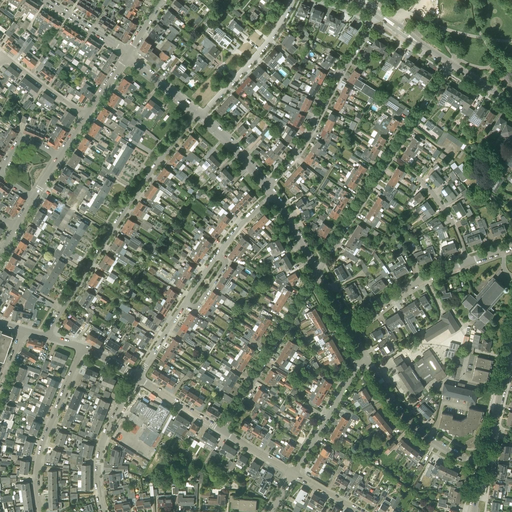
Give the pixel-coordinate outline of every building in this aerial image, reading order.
[(24,13),(31,1),(29,0),(26,0),(23,4),(21,7),(23,8),(20,12),(17,11),(14,16),(16,18),(17,17),(18,16),(20,18),(24,13)] [(82,11),(88,0),(88,1),(85,0),(82,0),(82,2),(80,0),(78,2),(79,2),(76,7),(78,8),(82,11)] [(91,0),(88,0),(82,11),(86,14),(94,1),(94,2),(91,0)] [(128,5),(137,11),(140,6),(129,0),(125,0),(124,0),(122,0),(122,1),(128,5)] [(36,4),(31,1),(24,13),(26,15),(28,12),(30,13),(36,4)] [(86,14),(90,16),(95,10),(96,7),(94,5),(94,4),(95,5),(97,2),(94,1),(86,14)] [(183,7),(182,6),(176,1),(172,6),(178,11),(177,11),(180,14),(183,10),(186,13),(190,8),(185,5),(183,7)] [(40,6),(36,4),(30,13),(34,15),(36,13),(40,6)] [(192,4),(189,7),(195,12),(198,8),(192,4)] [(297,11),(296,15),(305,18),(309,7),(301,4),(300,9),(298,8),(297,11)] [(125,9),(135,15),(137,11),(128,5),(125,9)] [(252,6),(249,11),(252,13),(248,18),(253,23),(258,17),(257,16),(260,13),(261,13),(252,6)] [(132,19),(135,15),(125,9),(122,7),(119,11),(125,15),(132,19)] [(310,20),(320,24),(324,13),(322,12),(317,10),(317,9),(313,7),(309,18),(310,19),(310,20)] [(6,9),(3,12),(6,14),(11,18),(13,15),(6,9)] [(101,14),(99,12),(95,10),(90,16),(95,19),(97,20),(99,16),(101,14)] [(185,26),(184,25),(184,24),(176,17),(176,16),(169,10),(165,14),(176,23),(181,27),(183,29),(185,26)] [(38,18),(43,20),(47,14),(43,11),(42,12),(41,11),(37,17),(38,18)] [(106,11),(97,24),(102,27),(108,17),(105,16),(107,12),(106,11)] [(43,29),(51,17),(47,14),(43,20),(39,26),(39,27),(38,28),(42,30),(43,29)] [(102,27),(106,30),(113,18),(115,15),(113,14),(110,19),(108,17),(102,27)] [(168,26),(170,23),(170,24),(171,23),(174,25),(175,23),(181,28),(181,27),(176,23),(165,14),(160,20),(168,26)] [(324,33),(328,25),(331,26),(331,25),(335,17),(329,14),(324,24),(322,23),(318,30),(324,33)] [(198,25),(203,19),(200,16),(195,22),(198,25)] [(51,26),(55,19),(51,17),(43,29),(45,30),(46,28),(48,30),(51,26)] [(242,17),(240,19),(247,25),(249,22),(242,17)] [(344,26),(339,23),(341,20),(335,17),(331,25),(331,26),(329,29),(334,32),(333,35),(336,36),(345,24),(344,26)] [(110,32),(116,23),(114,21),(115,19),(113,18),(106,30),(110,32)] [(55,19),(51,26),(55,28),(58,30),(61,24),(59,23),(60,22),(55,19)] [(131,21),(127,19),(124,23),(125,24),(135,29),(137,25),(131,21)] [(25,31),(27,28),(22,25),(23,23),(19,21),(16,24),(19,26),(25,31)] [(5,34),(7,36),(16,24),(14,22),(5,34)] [(132,34),(135,29),(125,24),(124,26),(118,23),(117,25),(132,34)] [(237,23),(231,30),(238,35),(244,29),(237,23)] [(19,26),(16,24),(7,36),(9,38),(10,36),(12,34),(12,35),(16,29),(19,26)] [(154,29),(160,34),(164,29),(158,24),(154,29)] [(60,36),(64,38),(70,29),(66,26),(64,25),(61,30),(59,33),(61,34),(60,36)] [(130,38),(132,34),(117,25),(115,29),(117,31),(118,29),(124,33),(123,34),(130,38)] [(350,25),(347,29),(346,28),(342,36),(346,38),(343,43),(347,45),(354,34),(355,34),(358,29),(355,27),(354,28),(350,25)] [(178,32),(171,26),(169,29),(172,31),(176,35),(178,32)] [(74,32),(70,29),(64,38),(63,39),(67,42),(74,32)] [(160,34),(154,29),(153,29),(149,35),(159,43),(161,40),(159,38),(161,35),(160,35),(160,34)] [(74,32),(67,42),(66,44),(68,45),(70,42),(73,44),(78,34),(74,32)] [(114,35),(127,43),(130,38),(123,34),(120,32),(119,34),(116,32),(114,35)] [(227,36),(225,35),(222,33),(216,41),(219,43),(222,46),(222,45),(226,48),(232,40),(230,39),(231,38),(228,35),(227,36)] [(78,34),(73,44),(72,44),(76,47),(77,46),(79,47),(84,39),(82,37),(83,37),(78,34)] [(165,39),(169,42),(158,56),(165,61),(177,47),(170,42),(174,37),(170,34),(165,39)] [(287,48),(293,54),(297,49),(291,44),(295,38),(289,34),(288,37),(286,36),(281,44),(287,48)] [(17,41),(10,36),(9,38),(5,43),(7,44),(5,46),(10,51),(16,43),(17,41)] [(30,43),(31,41),(32,40),(29,37),(26,40),(24,43),(23,44),(23,45),(21,47),(25,49),(30,43)] [(88,37),(80,50),(85,53),(93,40),(88,37)] [(203,46),(209,51),(206,55),(213,61),(219,52),(214,48),(216,46),(206,37),(204,40),(204,41),(204,42),(204,43),(204,44),(204,45),(203,46)] [(19,49),(21,47),(23,45),(23,44),(18,40),(17,41),(16,43),(10,51),(15,55),(19,49)] [(93,40),(85,53),(86,51),(89,52),(86,56),(88,57),(97,43),(93,40)] [(153,49),(154,47),(151,45),(152,44),(145,40),(144,42),(138,53),(144,57),(148,61),(154,53),(152,51),(153,49)] [(372,56),(371,55),(374,49),(382,54),(381,55),(386,57),(388,53),(384,51),(387,47),(376,40),(375,41),(372,46),(370,45),(362,56),(363,57),(362,58),(368,62),(372,56)] [(30,43),(25,49),(23,52),(26,54),(28,52),(34,44),(31,41),(30,43)] [(101,46),(97,43),(88,57),(90,58),(93,53),(95,55),(97,52),(101,46)] [(106,51),(108,53),(111,54),(109,57),(115,61),(118,57),(107,49),(106,51)] [(274,49),(269,55),(277,62),(282,56),(274,49)] [(22,60),(27,64),(31,59),(33,56),(28,52),(26,54),(22,60)] [(395,68),(400,60),(400,59),(402,56),(395,52),(392,57),(389,55),(380,69),(386,72),(389,68),(388,68),(390,65),(392,67),(393,66),(395,68)] [(148,61),(158,69),(165,61),(158,56),(154,53),(148,61)] [(109,57),(108,59),(101,54),(100,56),(100,57),(113,65),(115,61),(109,57)] [(329,54),(326,59),(332,63),(336,58),(329,54)] [(277,62),(269,55),(264,61),(266,63),(273,70),(279,63),(277,62)] [(289,55),(285,59),(292,66),(296,61),(289,55)] [(44,77),(50,69),(52,66),(46,62),(49,58),(47,56),(45,58),(41,63),(44,65),(45,65),(43,68),(39,73),(44,77)] [(199,71),(202,68),(203,70),(208,64),(198,56),(197,58),(198,59),(195,63),(198,65),(196,68),(199,71)] [(101,63),(110,70),(113,65),(100,57),(99,59),(101,60),(102,61),(101,63)] [(332,63),(326,59),(324,58),(320,65),(327,69),(329,66),(330,66),(332,63)] [(32,68),(36,63),(31,59),(27,64),(32,68)] [(407,70),(414,64),(407,60),(402,68),(407,70)] [(110,70),(101,63),(98,67),(102,70),(107,74),(110,70)] [(181,64),(179,67),(177,65),(172,72),(179,78),(180,77),(184,80),(188,75),(184,72),(187,68),(187,69),(187,68),(181,63),(181,64)] [(400,80),(403,84),(408,80),(410,77),(420,68),(414,64),(407,70),(405,72),(407,73),(400,80)] [(61,65),(55,73),(50,69),(44,77),(49,81),(54,76),(57,78),(64,67),(61,65)] [(2,75),(6,78),(4,80),(6,82),(8,79),(7,79),(14,70),(9,66),(4,72),(2,75)] [(270,77),(265,71),(259,66),(256,69),(263,76),(268,80),(270,78),(274,82),(277,79),(273,74),(270,77)] [(420,68),(410,77),(408,80),(410,82),(414,78),(419,81),(423,75),(424,76),(426,72),(420,68)] [(92,69),(91,71),(90,72),(103,80),(106,76),(100,71),(97,69),(95,72),(92,69)] [(252,73),(264,84),(265,83),(268,80),(263,76),(256,69),(252,73)] [(315,74),(323,79),(326,74),(320,70),(317,69),(315,72),(316,72),(315,74)] [(14,80),(19,74),(14,70),(7,79),(8,79),(12,83),(14,80)] [(91,71),(90,70),(88,72),(93,75),(91,78),(94,79),(94,80),(100,84),(103,80),(90,72),(91,71)] [(354,70),(351,75),(357,79),(358,79),(361,74),(354,70)] [(273,74),(277,79),(280,82),(283,79),(275,72),(273,74)] [(432,75),(426,72),(424,76),(423,75),(419,81),(425,85),(432,75)] [(310,79),(321,84),(323,79),(315,74),(315,75),(312,74),(310,79)] [(348,80),(354,84),(355,85),(354,87),(360,91),(374,100),(379,93),(365,84),(361,81),(357,79),(351,75),(348,80)] [(256,84),(254,82),(249,77),(245,81),(250,86),(253,89),(256,85),(259,88),(258,90),(268,100),(272,95),(267,90),(267,89),(263,85),(258,81),(256,84)] [(283,83),(286,86),(291,80),(288,77),(283,83)] [(20,93),(24,88),(29,82),(24,78),(19,85),(19,84),(17,86),(20,89),(18,92),(20,93)] [(62,86),(68,89),(67,92),(69,94),(72,88),(64,83),(59,79),(55,85),(60,89),(62,86)] [(124,79),(120,84),(133,92),(136,88),(139,90),(141,87),(134,82),(133,85),(130,83),(124,79)] [(311,86),(318,90),(321,84),(310,79),(314,82),(311,86)] [(241,85),(246,90),(249,93),(253,89),(250,86),(245,81),(241,85)] [(292,81),(290,85),(297,90),(300,85),(292,81)] [(34,86),(29,82),(24,88),(29,92),(34,86)] [(123,93),(125,95),(129,90),(133,92),(120,84),(117,89),(123,93)] [(241,96),(245,91),(248,94),(249,93),(246,90),(241,85),(236,91),(241,96)] [(438,103),(442,106),(444,104),(446,101),(454,89),(448,85),(444,92),(441,97),(442,97),(441,98),(438,103)] [(32,98),(34,95),(34,96),(39,89),(34,86),(29,92),(27,94),(26,93),(24,95),(26,97),(28,95),(32,98)] [(314,96),(318,90),(311,86),(308,93),(314,96)] [(344,86),(342,91),(349,94),(351,89),(344,86)] [(73,93),(80,97),(78,100),(83,104),(87,97),(82,94),(79,92),(78,92),(75,90),(72,88),(69,94),(71,95),(73,93)] [(87,97),(90,99),(93,94),(86,89),(85,91),(81,89),(79,92),(82,94),(87,97)] [(453,103),(459,92),(454,89),(446,101),(449,103),(451,101),(453,103)] [(342,91),(339,96),(345,100),(346,100),(349,94),(342,91)] [(465,96),(459,92),(453,103),(455,104),(454,107),(457,109),(465,96)] [(42,105),(44,103),(48,97),(43,93),(39,99),(37,102),(41,104),(42,105)] [(110,98),(118,104),(122,99),(119,97),(113,93),(110,98)] [(229,98),(234,103),(236,104),(239,101),(241,103),(241,104),(248,110),(251,107),(248,104),(244,101),(239,96),(237,99),(232,94),(229,98)] [(339,96),(336,101),(343,105),(353,110),(354,108),(344,103),(346,100),(345,100),(339,96)] [(399,102),(391,96),(387,99),(398,107),(400,104),(398,103),(399,102)] [(465,96),(457,109),(461,103),(464,105),(463,106),(464,107),(461,112),(469,118),(473,111),(468,108),(473,100),(471,98),(470,99),(465,96)] [(54,104),(52,103),(54,100),(48,97),(44,103),(51,108),(54,104)] [(306,97),(303,102),(310,106),(312,100),(306,97)] [(112,108),(113,107),(115,109),(118,104),(110,98),(106,103),(112,108)] [(236,104),(234,103),(229,98),(225,102),(230,107),(231,108),(235,105),(236,104)] [(32,102),(29,99),(22,107),(26,110),(32,102)] [(403,110),(398,107),(387,99),(384,102),(395,110),(394,112),(400,116),(403,110)] [(144,106),(147,108),(141,114),(144,117),(147,113),(154,104),(150,100),(144,106)] [(310,106),(303,102),(303,103),(299,101),(297,107),(301,108),(300,109),(307,112),(310,106)] [(353,110),(343,105),(336,101),(333,107),(340,111),(342,108),(345,110),(346,107),(353,110)] [(231,108),(230,107),(225,102),(221,106),(226,111),(230,107),(231,109),(231,108)] [(264,106),(269,111),(273,107),(267,103),(264,106)] [(136,115),(138,113),(139,114),(141,112),(140,111),(144,106),(141,104),(139,108),(137,111),(136,111),(134,114),(136,115)] [(155,114),(158,116),(162,111),(159,109),(160,108),(154,104),(147,113),(144,117),(147,119),(152,112),(155,114)] [(226,111),(221,106),(217,111),(222,116),(226,111)] [(305,116),(298,113),(299,111),(295,109),(295,108),(292,106),(289,111),(290,111),(288,115),(290,116),(290,115),(302,121),(305,116)] [(478,127),(484,117),(483,116),(487,110),(481,106),(476,113),(473,111),(474,111),(473,111),(469,118),(468,120),(470,118),(476,122),(474,124),(478,127)] [(114,114),(110,112),(103,108),(100,113),(106,117),(110,120),(114,114)] [(485,119),(481,124),(484,126),(487,121),(491,123),(496,115),(490,111),(485,119)] [(358,112),(354,120),(358,122),(362,115),(362,114),(360,113),(358,112)] [(400,121),(397,120),(400,116),(394,112),(390,118),(383,113),(381,116),(397,126),(400,121)] [(68,113),(65,118),(71,122),(74,117),(68,113)] [(103,122),(106,117),(100,113),(97,118),(103,122)] [(340,117),(339,117),(338,116),(331,113),(328,118),(343,125),(344,123),(342,121),(339,120),(340,117)] [(292,117),(289,122),(293,124),(299,127),(302,121),(290,115),(290,116),(292,117)] [(59,121),(62,123),(61,123),(68,127),(71,122),(65,118),(62,116),(61,117),(59,121)] [(375,125),(380,129),(387,133),(390,130),(393,132),(397,126),(381,116),(381,117),(383,118),(379,124),(376,123),(375,125)] [(250,127),(252,129),(255,126),(261,119),(258,117),(249,126),(246,122),(237,130),(242,135),(248,130),(247,130),(250,127)] [(32,118),(29,124),(26,123),(22,133),(27,135),(33,121),(34,119),(32,118)] [(343,125),(328,118),(326,124),(332,127),(333,127),(334,128),(336,125),(339,126),(340,124),(343,126),(343,125)] [(499,118),(494,125),(492,130),(494,131),(496,129),(498,131),(505,121),(499,118)] [(33,121),(27,135),(32,137),(36,127),(37,126),(34,125),(36,120),(34,119),(33,121)] [(32,137),(36,139),(43,124),(43,123),(41,122),(38,128),(36,127),(32,137)] [(90,128),(99,133),(102,128),(94,123),(90,128)] [(45,131),(43,130),(45,125),(43,124),(36,139),(41,141),(45,131)] [(118,125),(118,124),(113,132),(121,136),(125,129),(118,125)] [(326,124),(323,129),(330,132),(333,127),(332,127),(326,124)] [(375,125),(372,129),(377,133),(374,137),(370,135),(369,136),(372,138),(372,137),(374,139),(383,144),(386,140),(384,138),(387,133),(380,129),(375,125)] [(511,128),(506,125),(501,133),(500,135),(499,135),(495,142),(494,141),(492,144),(497,147),(501,139),(505,142),(507,140),(508,140),(509,138),(511,132),(511,128)] [(8,128),(6,132),(5,132),(14,138),(17,133),(18,131),(10,126),(8,128)] [(65,137),(67,133),(58,126),(58,127),(55,131),(65,137)] [(144,131),(135,126),(132,131),(141,137),(144,131)] [(262,137),(264,135),(264,134),(268,130),(269,129),(267,127),(260,135),(262,137)] [(289,127),(286,132),(287,133),(293,137),(296,132),(289,127)] [(99,133),(90,128),(87,133),(93,137),(95,139),(99,133)] [(329,143),(332,138),(336,139),(337,136),(335,135),(333,134),(330,132),(323,129),(320,135),(323,137),(322,139),(329,143)] [(65,137),(55,131),(53,135),(62,141),(65,137)] [(131,131),(130,134),(128,136),(138,143),(139,140),(141,137),(132,131),(131,131)] [(256,139),(258,137),(260,136),(257,133),(255,131),(252,134),(246,139),(250,144),(253,141),(254,142),(257,139),(256,139)] [(446,138),(449,133),(444,131),(440,137),(445,140),(446,138)] [(0,134),(12,142),(14,138),(5,132),(4,134),(1,132),(0,133),(0,134)] [(113,132),(110,137),(110,138),(111,139),(111,138),(113,140),(112,141),(116,144),(121,136),(113,132)] [(293,137),(287,133),(286,132),(285,132),(282,137),(290,142),(293,137)] [(49,139),(59,146),(62,141),(53,135),(50,134),(49,133),(48,135),(51,137),(49,139)] [(0,140),(9,146),(12,142),(0,134),(0,136),(1,138),(0,139),(0,140)] [(191,135),(187,140),(193,145),(197,140),(191,135)] [(411,142),(422,149),(422,150),(423,149),(423,148),(419,145),(420,142),(422,143),(424,140),(418,136),(416,139),(414,138),(411,142)] [(81,143),(87,147),(90,149),(92,145),(89,143),(90,142),(84,138),(81,143)] [(126,145),(127,142),(121,138),(119,141),(124,144),(122,147),(125,148),(123,151),(130,155),(133,150),(126,145)] [(57,150),(59,146),(49,139),(46,143),(57,150)] [(318,140),(314,145),(320,150),(323,151),(325,153),(326,151),(322,148),(324,145),(325,146),(327,145),(329,143),(322,139),(321,139),(319,142),(318,140)] [(371,144),(380,150),(383,144),(374,139),(371,144)] [(6,150),(9,146),(0,140),(0,146),(2,147),(0,150),(5,152),(6,150)] [(100,140),(98,143),(106,148),(108,145),(100,140)] [(193,145),(187,140),(183,145),(189,150),(193,145)] [(204,149),(208,144),(209,144),(204,140),(200,145),(204,149)] [(276,144),(283,151),(287,146),(279,140),(276,144)] [(421,151),(421,150),(422,149),(411,142),(408,148),(417,153),(419,150),(421,152),(421,151)] [(83,152),(87,147),(81,143),(77,148),(83,152)] [(104,151),(107,152),(109,150),(106,148),(98,143),(96,147),(104,152),(104,151)] [(274,151),(279,155),(283,151),(276,144),(275,145),(277,147),(274,151)] [(377,155),(380,150),(371,144),(373,146),(371,149),(369,147),(368,149),(370,150),(377,155)] [(320,150),(314,145),(311,150),(317,155),(320,150)] [(367,149),(365,148),(365,149),(362,154),(356,150),(354,153),(369,163),(371,159),(373,161),(377,155),(370,150),(368,149),(367,149)] [(404,153),(413,159),(417,153),(408,148),(404,153)] [(270,165),(275,160),(267,153),(267,154),(261,149),(259,152),(260,153),(267,159),(265,161),(270,165)] [(271,149),(267,153),(275,160),(279,155),(274,151),(273,151),(271,149)] [(441,152),(436,149),(432,156),(436,158),(441,152)] [(317,155),(311,150),(307,155),(313,159),(318,163),(319,161),(317,160),(318,159),(315,157),(317,155)] [(505,177),(511,167),(511,150),(505,163),(498,173),(497,172),(487,188),(495,193),(506,177),(505,177)] [(120,156),(127,160),(130,155),(123,151),(120,156)] [(174,156),(180,161),(184,156),(178,151),(174,156)] [(197,161),(199,162),(201,159),(191,151),(189,154),(195,159),(197,161)] [(74,153),(70,159),(77,163),(81,158),(74,153)] [(408,162),(411,165),(414,159),(413,159),(404,153),(401,158),(407,163),(408,162)] [(188,160),(192,162),(195,159),(189,154),(186,157),(186,158),(185,159),(187,161),(188,160)] [(212,155),(207,160),(211,164),(216,159),(212,155)] [(310,165),(312,163),(314,164),(315,163),(317,165),(318,163),(313,159),(307,155),(304,161),(310,165)] [(117,161),(124,165),(127,160),(120,156),(117,161)] [(182,163),(180,161),(174,156),(169,162),(179,169),(183,164),(182,163)] [(74,168),(77,163),(70,159),(67,164),(74,168)] [(211,164),(210,165),(208,167),(209,167),(206,169),(208,171),(211,169),(213,171),(220,164),(216,159),(211,164)] [(114,166),(121,170),(124,165),(117,161),(114,166)] [(458,167),(453,170),(454,173),(455,172),(462,182),(466,179),(471,175),(462,163),(458,167)] [(121,170),(114,166),(111,164),(108,170),(102,166),(101,168),(102,168),(101,170),(106,174),(113,178),(115,174),(117,175),(121,170)] [(357,169),(364,173),(367,168),(360,164),(357,169)] [(441,173),(439,171),(441,169),(439,167),(437,164),(432,168),(435,171),(428,177),(433,182),(439,176),(441,173)] [(308,176),(304,172),(305,170),(309,174),(311,171),(304,165),(303,167),(300,165),(296,170),(306,178),(306,179),(308,176)] [(73,184),(73,183),(75,185),(76,183),(78,185),(79,183),(78,182),(79,179),(71,174),(73,171),(65,167),(58,178),(65,183),(67,178),(71,180),(70,182),(73,184)] [(357,169),(355,167),(351,172),(361,178),(364,173),(357,169)] [(161,172),(167,177),(171,173),(165,168),(161,172)] [(397,168),(394,173),(401,177),(404,172),(397,168)] [(489,170),(485,175),(489,177),(494,171),(491,168),(489,170)] [(218,176),(221,180),(229,173),(225,169),(219,174),(218,176)] [(187,175),(180,170),(178,173),(185,178),(187,175)] [(298,179),(300,177),(304,181),(306,179),(306,178),(296,170),(292,174),(298,179)] [(157,178),(163,183),(166,185),(170,179),(167,177),(161,172),(157,178)] [(361,178),(351,172),(348,177),(357,183),(361,178)] [(178,173),(175,176),(182,182),(185,178),(178,173)] [(223,185),(225,187),(234,178),(229,173),(221,180),(224,183),(223,185)] [(401,177),(394,173),(391,178),(397,182),(399,180),(401,181),(402,178),(401,177)] [(298,183),(295,181),(298,179),(292,174),(288,179),(298,187),(300,189),(300,188),(299,187),(299,186),(297,184),(298,183)] [(445,175),(442,179),(439,176),(433,182),(438,187),(444,181),(448,177),(445,175)] [(103,184),(110,188),(113,183),(104,177),(102,180),(105,182),(103,184)] [(357,183),(348,177),(348,178),(344,184),(347,185),(354,190),(357,183)] [(397,182),(391,178),(388,183),(394,187),(397,182)] [(289,188),(290,189),(292,187),(293,188),(294,188),(299,192),(301,190),(299,189),(300,189),(298,187),(288,179),(284,184),(289,188)] [(106,193),(110,188),(103,184),(102,186),(97,184),(98,183),(95,182),(93,185),(96,187),(100,189),(106,193)] [(384,189),(390,193),(394,195),(397,190),(394,187),(388,183),(384,189)] [(454,185),(452,183),(448,186),(441,191),(445,196),(454,190),(452,187),(454,185)] [(149,189),(157,195),(160,190),(152,184),(149,189)] [(61,192),(63,190),(61,189),(60,189),(61,188),(58,186),(58,187),(54,185),(51,190),(58,195),(60,192),(61,192)] [(175,190),(168,185),(166,188),(173,193),(175,190)] [(5,196),(10,190),(6,187),(0,194),(0,198),(1,197),(3,194),(5,196)] [(230,189),(228,187),(221,193),(224,195),(229,190),(230,189)] [(477,192),(473,187),(468,191),(472,195),(477,192)] [(166,188),(163,192),(170,197),(175,201),(177,198),(172,194),(173,193),(166,188)] [(97,194),(103,198),(106,193),(100,189),(97,194)] [(144,195),(153,201),(157,196),(156,195),(157,195),(149,189),(144,195)] [(336,195),(335,195),(335,196),(346,203),(349,198),(347,197),(350,193),(342,189),(339,193),(340,193),(339,196),(336,194),(336,195)] [(456,197),(459,195),(455,189),(454,190),(445,196),(449,202),(456,197)] [(420,192),(413,198),(411,197),(408,202),(415,206),(418,203),(424,197),(420,192)] [(25,200),(15,193),(13,196),(9,193),(8,195),(13,198),(13,199),(22,204),(25,200)] [(245,206),(249,202),(244,197),(242,195),(240,193),(237,196),(239,198),(238,199),(245,206)] [(248,193),(244,197),(249,202),(253,198),(248,193)] [(94,199),(100,203),(103,198),(97,194),(94,199)] [(346,203),(335,196),(334,197),(333,200),(335,201),(334,202),(335,203),(336,202),(337,203),(336,204),(343,208),(346,203)] [(309,205),(308,203),(305,197),(302,199),(298,200),(299,201),(295,203),(298,209),(302,206),(303,208),(309,205)] [(388,203),(385,201),(379,197),(375,202),(382,206),(385,208),(388,203)] [(19,209),(22,204),(13,199),(12,201),(9,199),(8,201),(10,203),(19,209)] [(49,200),(49,201),(45,199),(42,205),(48,209),(50,206),(55,209),(57,205),(49,200)] [(97,208),(100,203),(94,199),(91,205),(97,208)] [(231,201),(236,205),(240,210),(245,206),(238,199),(237,199),(238,200),(236,203),(235,202),(233,200),(231,201)] [(391,199),(388,202),(396,207),(398,204),(391,199)] [(452,206),(455,212),(463,207),(461,205),(466,202),(464,200),(460,202),(452,206)] [(85,212),(86,209),(94,214),(97,208),(91,205),(87,202),(86,205),(84,208),(81,205),(79,209),(85,212)] [(150,210),(151,209),(140,202),(137,207),(143,211),(146,213),(147,214),(150,209),(150,210)] [(165,208),(156,202),(153,205),(162,212),(165,208)] [(306,208),(307,210),(304,212),(305,213),(302,214),(305,220),(312,216),(310,213),(312,212),(311,209),(317,205),(316,202),(314,203),(314,202),(309,205),(303,208),(303,209),(306,208)] [(379,211),(382,206),(375,202),(372,207),(379,211)] [(422,210),(424,212),(431,207),(427,202),(416,210),(418,213),(422,210)] [(17,213),(19,209),(10,203),(9,204),(8,207),(7,206),(7,207),(17,213)] [(343,208),(336,204),(333,209),(339,213),(343,208)] [(153,205),(151,209),(150,210),(159,216),(162,212),(153,205)] [(240,210),(236,205),(233,208),(231,210),(235,215),(240,210)] [(14,217),(17,213),(7,207),(5,211),(8,213),(14,217)] [(143,211),(137,207),(133,212),(140,216),(139,216),(143,219),(146,213),(143,211)] [(382,214),(380,212),(379,211),(372,207),(369,212),(375,216),(380,219),(380,218),(381,217),(382,214)] [(435,213),(431,207),(424,212),(426,215),(422,218),(424,221),(428,218),(428,217),(435,213)] [(469,208),(465,211),(463,207),(455,212),(459,218),(466,214),(467,217),(472,214),(469,208)] [(326,213),(329,215),(336,219),(339,213),(333,209),(332,210),(330,208),(326,213)] [(40,229),(44,222),(42,221),(45,215),(38,211),(31,222),(35,224),(38,227),(38,228),(40,229)] [(365,218),(368,219),(365,222),(374,228),(378,222),(379,220),(382,222),(383,220),(380,218),(380,219),(375,216),(369,212),(365,218)] [(79,220),(81,218),(74,213),(72,216),(77,219),(76,222),(79,224),(78,227),(84,230),(87,225),(79,220)] [(217,216),(222,220),(228,224),(231,219),(226,215),(223,213),(221,216),(219,215),(217,216)] [(265,215),(260,219),(265,224),(265,223),(265,224),(269,220),(265,215)] [(228,224),(222,220),(217,216),(222,220),(218,224),(224,229),(228,224)] [(496,223),(500,234),(506,232),(504,225),(508,223),(508,221),(504,216),(500,217),(502,221),(496,223)] [(444,227),(441,223),(442,223),(439,218),(437,219),(436,218),(430,222),(427,224),(429,226),(430,226),(433,231),(436,230),(442,228),(444,227)] [(125,224),(134,230),(138,224),(135,223),(135,222),(129,219),(125,224)] [(144,219),(144,220),(142,222),(150,227),(151,228),(153,225),(144,219)] [(265,224),(260,219),(256,223),(261,228),(265,224),(265,223),(265,224)] [(486,234),(484,230),(481,220),(476,222),(477,225),(478,225),(480,229),(471,232),(472,234),(475,244),(482,241),(480,236),(486,234)] [(150,227),(142,222),(140,226),(144,229),(147,231),(150,227)] [(261,228),(256,223),(252,228),(257,232),(259,234),(259,235),(261,236),(262,235),(260,233),(263,230),(261,228)] [(319,227),(328,233),(331,228),(324,224),(322,223),(319,227)] [(500,234),(496,223),(489,225),(493,236),(500,234)] [(76,229),(68,224),(67,224),(66,227),(75,232),(81,235),(84,230),(78,227),(76,229)] [(122,230),(132,237),(132,236),(134,238),(138,232),(134,230),(125,224),(122,230)] [(213,225),(212,227),(215,229),(220,233),(224,229),(218,224),(216,227),(213,225)] [(368,235),(367,234),(370,229),(366,226),(364,228),(358,224),(355,230),(361,234),(366,237),(367,236),(368,235)] [(29,226),(26,231),(37,238),(37,237),(32,235),(35,230),(29,226)] [(65,229),(73,234),(72,237),(78,241),(81,235),(75,232),(66,227),(65,229)] [(325,239),(328,233),(319,227),(319,228),(318,227),(315,232),(314,233),(314,234),(315,235),(319,237),(320,236),(325,239)] [(252,237),(253,237),(255,239),(259,235),(259,234),(257,232),(252,228),(247,232),(252,237)] [(446,240),(442,228),(436,230),(439,235),(441,235),(443,239),(443,241),(446,240)] [(220,233),(215,229),(210,234),(216,238),(220,233)] [(361,234),(355,230),(352,235),(358,239),(361,234)] [(34,243),(37,238),(26,231),(23,237),(29,241),(34,243)] [(472,234),(471,233),(463,236),(465,242),(467,241),(469,246),(475,244),(472,234)] [(78,241),(72,237),(70,239),(66,237),(65,237),(61,234),(60,237),(65,240),(66,241),(68,242),(75,246),(78,241)] [(352,235),(349,240),(358,246),(361,241),(358,239),(352,235)] [(132,237),(130,240),(131,241),(139,246),(141,242),(134,238),(132,236),(132,237)] [(117,237),(114,242),(123,248),(126,242),(117,237)] [(247,248),(250,244),(248,242),(243,237),(239,242),(247,248)] [(200,239),(199,241),(209,248),(213,243),(207,239),(206,240),(204,238),(202,240),(200,239)] [(275,240),(271,242),(269,244),(267,246),(268,248),(270,247),(271,250),(273,249),(281,245),(278,239),(275,241),(275,240)] [(345,245),(347,247),(345,250),(350,253),(353,254),(357,248),(359,250),(360,249),(362,250),(363,248),(360,246),(360,247),(358,246),(349,240),(345,245)] [(454,243),(453,240),(447,243),(448,245),(451,253),(457,251),(454,243)] [(17,246),(24,250),(27,245),(20,241),(17,246)] [(63,246),(72,251),(75,246),(68,242),(66,241),(63,246)] [(130,241),(128,245),(136,250),(138,247),(130,241)] [(200,242),(197,247),(205,253),(209,248),(199,241),(198,241),(200,242)] [(259,241),(256,244),(262,249),(265,247),(268,244),(266,242),(263,245),(259,241)] [(123,248),(114,242),(111,248),(117,251),(115,255),(121,259),(127,263),(130,259),(119,253),(123,248)] [(235,247),(241,251),(243,254),(246,251),(248,253),(250,251),(247,248),(239,242),(235,247)] [(400,243),(397,245),(403,256),(406,254),(400,243)] [(274,257),(278,254),(281,252),(284,250),(281,245),(273,249),(271,250),(269,252),(272,256),(267,259),(263,260),(265,264),(271,260),(275,258),(274,257)] [(451,253),(448,245),(441,248),(444,255),(451,253)] [(26,252),(24,250),(17,246),(14,252),(20,256),(23,257),(26,252)] [(63,246),(60,251),(57,249),(54,252),(61,256),(62,253),(69,256),(72,251),(63,246)] [(436,255),(432,246),(426,248),(426,250),(422,252),(426,262),(432,260),(431,257),(436,255)] [(191,251),(202,258),(205,253),(197,247),(195,250),(193,249),(191,251)] [(243,254),(241,251),(235,247),(232,252),(240,258),(243,254)] [(415,258),(416,257),(420,265),(426,262),(422,252),(421,250),(413,254),(415,258)] [(191,251),(189,256),(193,259),(198,263),(202,258),(191,251)] [(235,258),(238,260),(240,258),(232,252),(228,257),(233,261),(235,258)] [(65,263),(58,260),(60,257),(54,253),(52,256),(55,258),(52,264),(55,265),(61,269),(65,263)] [(359,259),(353,254),(350,253),(348,257),(356,262),(359,259)] [(107,255),(103,260),(112,265),(115,260),(107,255)] [(282,262),(283,265),(290,261),(287,255),(281,258),(280,255),(275,258),(271,260),(272,264),(275,262),(276,265),(281,262),(281,263),(282,262)] [(20,261),(18,260),(11,256),(8,262),(15,266),(17,262),(18,264),(20,261)] [(33,266),(35,263),(27,258),(25,262),(33,266)] [(406,264),(403,259),(396,263),(399,267),(403,275),(409,271),(405,264),(406,264)] [(112,265),(103,260),(100,266),(105,270),(108,272),(112,265)] [(387,275),(390,273),(380,260),(378,262),(383,269),(387,275)] [(283,265),(279,267),(281,270),(283,269),(285,271),(286,270),(286,271),(290,269),(289,268),(293,267),(290,261),(283,265)] [(15,266),(8,262),(5,267),(11,271),(15,266)] [(195,268),(187,263),(183,268),(192,273),(195,268)] [(403,275),(399,267),(396,263),(389,267),(392,272),(393,271),(397,278),(403,275)] [(45,266),(58,274),(61,269),(55,265),(52,264),(51,266),(49,265),(46,264),(45,266)] [(347,270),(344,264),(334,269),(337,275),(347,270)] [(48,275),(55,279),(58,274),(45,266),(43,268),(46,270),(48,272),(46,274),(48,275)] [(235,276),(238,271),(230,266),(226,271),(235,276)] [(178,271),(188,278),(192,273),(183,268),(182,270),(179,269),(178,271)] [(345,278),(346,280),(352,277),(348,269),(347,270),(337,275),(341,281),(345,278)] [(386,286),(383,281),(389,277),(387,275),(383,269),(380,272),(381,274),(374,280),(381,289),(386,286)] [(9,278),(16,283),(14,286),(18,288),(20,284),(21,285),(22,282),(20,280),(15,277),(11,275),(10,275),(3,270),(0,274),(0,276),(6,281),(9,278)] [(185,283),(188,278),(178,271),(180,273),(178,276),(175,274),(174,276),(176,278),(179,280),(185,283)] [(237,278),(235,276),(226,271),(223,276),(230,281),(232,278),(235,280),(237,278)] [(242,271),(239,275),(245,279),(248,275),(242,271)] [(117,276),(114,274),(111,272),(108,276),(111,278),(115,280),(117,276)] [(37,276),(52,285),(55,279),(48,275),(47,278),(43,276),(39,273),(37,276)] [(92,278),(98,282),(100,283),(104,278),(102,276),(95,273),(92,278)] [(296,285),(295,282),(298,280),(298,278),(295,273),(287,277),(290,283),(291,282),(292,286),(296,285)] [(20,280),(22,282),(25,279),(17,274),(15,277),(20,280)] [(52,285),(37,276),(36,278),(41,280),(41,281),(44,283),(42,286),(49,290),(52,285)] [(173,283),(175,285),(181,289),(185,283),(179,280),(176,278),(174,276),(173,278),(175,280),(173,283)] [(233,283),(230,281),(223,276),(220,281),(225,285),(227,286),(230,288),(233,283)] [(292,287),(282,281),(278,279),(275,276),(273,278),(276,280),(276,283),(280,285),(277,289),(275,287),(274,289),(277,291),(277,290),(281,293),(288,297),(291,292),(290,290),(292,287)] [(3,285),(9,289),(8,290),(6,289),(3,292),(5,293),(7,295),(9,293),(10,290),(10,289),(12,286),(0,277),(0,286),(1,287),(3,285)] [(473,325),(480,330),(482,328),(486,323),(486,324),(493,315),(491,313),(494,310),(491,308),(504,292),(505,293),(507,292),(508,290),(508,289),(507,287),(505,287),(505,288),(493,277),(477,295),(474,293),(472,295),(470,293),(462,303),(464,305),(464,306),(465,308),(467,307),(469,309),(470,310),(469,312),(468,316),(471,319),(473,318),(477,321),(473,325)] [(95,287),(98,282),(92,278),(88,283),(95,287)] [(369,284),(368,285),(375,294),(381,289),(374,280),(369,284)] [(220,281),(216,286),(222,290),(225,285),(220,281)] [(348,294),(355,290),(358,288),(354,282),(345,288),(348,294)] [(46,295),(49,290),(42,286),(39,284),(36,287),(31,285),(29,289),(33,292),(35,293),(37,289),(46,295)] [(442,298),(451,296),(450,291),(449,291),(448,287),(445,287),(445,286),(438,287),(441,297),(442,298)] [(11,289),(10,290),(9,293),(14,296),(11,302),(8,306),(2,315),(7,318),(14,305),(21,295),(17,293),(18,292),(12,288),(11,289)] [(27,300),(33,292),(29,289),(26,288),(21,297),(27,300)] [(361,293),(358,288),(355,290),(348,294),(351,300),(356,298),(357,301),(361,300),(362,299),(359,294),(361,293)] [(178,294),(172,290),(169,295),(175,299),(178,294)] [(83,297),(91,302),(95,296),(93,295),(87,291),(83,297)] [(220,296),(213,291),(209,296),(215,300),(217,301),(219,303),(221,299),(224,301),(226,298),(222,294),(220,296)] [(428,301),(431,300),(426,292),(421,295),(422,297),(419,299),(421,302),(420,302),(423,305),(428,302),(428,301)] [(278,298),(285,302),(288,297),(281,293),(278,298)] [(109,301),(97,294),(95,297),(100,300),(100,299),(106,303),(107,303),(109,301)] [(175,299),(169,295),(165,300),(172,304),(175,299)] [(212,305),(215,300),(209,296),(206,301),(212,305)] [(79,303),(86,307),(87,304),(90,305),(92,302),(91,302),(83,297),(79,303)] [(278,298),(275,303),(282,307),(285,302),(278,298)] [(162,306),(168,309),(172,304),(165,300),(162,306)] [(206,301),(202,306),(211,312),(214,307),(212,305),(206,301)] [(157,309),(159,310),(159,311),(165,314),(168,309),(162,306),(160,304),(158,302),(155,307),(157,309)] [(419,311),(415,304),(414,302),(408,305),(413,314),(415,316),(420,313),(422,316),(425,314),(422,309),(419,311)] [(279,313),(282,307),(275,303),(272,308),(279,313)] [(23,312),(19,311),(19,308),(15,305),(11,311),(13,312),(11,318),(17,319),(21,319),(21,320),(28,321),(29,318),(31,318),(33,311),(32,311),(33,307),(24,304),(24,308),(23,312)] [(402,309),(406,315),(406,316),(409,316),(413,314),(408,305),(402,309)] [(211,312),(202,306),(199,311),(207,317),(209,314),(210,314),(212,315),(213,313),(211,312)] [(309,319),(311,318),(318,314),(315,308),(306,314),(309,319)] [(162,320),(156,316),(155,315),(156,313),(151,310),(149,309),(147,312),(153,315),(151,318),(149,316),(148,318),(150,319),(150,320),(152,321),(153,321),(158,325),(162,320)] [(259,316),(258,317),(257,318),(262,321),(268,325),(272,320),(269,318),(271,315),(263,310),(259,316)] [(132,324),(134,321),(134,317),(125,311),(121,316),(132,324)] [(441,316),(443,320),(425,331),(427,333),(423,335),(427,342),(448,329),(451,334),(460,329),(449,311),(441,316)] [(109,321),(113,314),(109,312),(105,319),(109,321)] [(196,316),(190,313),(187,318),(192,321),(195,323),(204,329),(208,323),(204,320),(204,321),(195,316),(196,316)] [(398,313),(392,317),(397,325),(400,323),(401,326),(404,324),(398,313)] [(94,316),(92,314),(91,314),(85,321),(88,324),(94,316)] [(321,319),(318,314),(311,318),(314,323),(321,319)] [(74,323),(77,319),(74,316),(72,319),(73,319),(71,321),(69,319),(64,326),(69,330),(74,323)] [(396,325),(397,325),(392,317),(385,321),(392,332),(398,328),(396,325)] [(77,325),(74,323),(69,330),(75,334),(84,320),(82,318),(79,322),(77,325)] [(148,318),(147,320),(146,320),(144,323),(147,325),(155,330),(158,325),(153,321),(152,321),(150,320),(150,319),(148,318)] [(195,323),(192,321),(187,318),(183,323),(189,327),(192,328),(192,329),(195,323)] [(324,324),(321,319),(314,323),(316,326),(311,329),(312,330),(312,331),(324,324)] [(258,326),(265,330),(268,325),(262,321),(258,326)] [(180,328),(191,335),(192,333),(190,332),(192,328),(189,327),(183,323),(180,328)] [(328,335),(325,331),(327,330),(324,324),(312,331),(312,330),(309,332),(310,334),(313,332),(315,336),(317,335),(320,340),(328,335)] [(385,325),(372,333),(370,334),(372,338),(375,337),(377,340),(384,335),(383,335),(389,332),(385,325)] [(87,340),(90,342),(94,336),(98,329),(94,326),(90,333),(86,339),(87,340)] [(262,335),(255,331),(251,328),(249,326),(247,327),(247,329),(250,331),(249,332),(253,335),(252,337),(259,341),(262,335)] [(258,326),(255,331),(262,335),(265,330),(258,326)] [(104,347),(110,350),(118,337),(115,335),(118,329),(114,327),(108,337),(110,338),(104,347)] [(177,333),(183,337),(187,340),(186,342),(192,346),(193,346),(194,343),(195,343),(187,338),(189,334),(191,335),(180,328),(177,333)] [(94,336),(90,342),(95,345),(99,338),(100,335),(103,332),(98,329),(94,336)] [(104,337),(106,334),(103,332),(100,335),(99,338),(95,345),(99,348),(105,338),(104,337)] [(12,337),(1,333),(0,334),(0,360),(3,362),(12,337)] [(143,337),(137,333),(135,336),(136,336),(139,338),(141,340),(147,343),(150,338),(144,334),(143,337)] [(391,347),(389,348),(386,344),(386,343),(393,338),(391,335),(381,342),(383,346),(379,349),(384,356),(387,354),(388,355),(394,351),(391,347)] [(120,346),(117,344),(120,339),(118,337),(110,350),(115,354),(118,349),(119,349),(120,347),(120,346)] [(455,349),(458,339),(450,337),(448,347),(455,349)] [(28,352),(29,349),(30,349),(30,347),(33,348),(35,340),(34,339),(31,338),(29,338),(27,342),(25,342),(19,353),(28,358),(31,354),(28,352)] [(492,340),(489,340),(486,339),(483,338),(482,344),(479,343),(478,348),(489,351),(492,340)] [(181,347),(182,344),(174,339),(170,344),(176,347),(178,345),(181,347)] [(323,351),(328,348),(335,344),(332,339),(320,345),(323,349),(322,350),(320,351),(321,353),(324,352),(323,351)] [(41,350),(43,341),(35,340),(33,348),(32,350),(40,352),(40,350),(41,350)] [(144,348),(147,343),(141,340),(138,345),(144,348)] [(295,352),(296,351),(299,346),(289,340),(286,346),(295,352)] [(180,352),(181,350),(179,349),(176,347),(170,344),(167,349),(173,353),(175,349),(177,351),(180,352)] [(331,353),(338,350),(335,344),(328,348),(331,353)] [(248,346),(246,345),(244,348),(241,347),(241,348),(238,346),(237,348),(240,349),(240,348),(243,350),(252,356),(255,350),(248,346)] [(135,351),(137,348),(133,346),(129,353),(127,352),(123,357),(129,361),(135,351)] [(286,346),(283,351),(292,357),(292,356),(292,357),(295,352),(286,346)] [(164,354),(170,358),(173,353),(167,349),(164,354)] [(249,361),(252,356),(243,350),(242,352),(240,355),(249,361)] [(338,350),(331,353),(329,355),(330,357),(329,357),(329,358),(328,358),(329,360),(329,361),(341,355),(338,350)] [(55,351),(50,363),(56,365),(61,354),(55,351)] [(137,358),(132,355),(135,351),(129,361),(134,364),(137,358)] [(292,357),(283,351),(279,356),(286,360),(287,358),(290,360),(292,357)] [(402,357),(394,362),(400,371),(398,373),(413,395),(425,387),(422,383),(424,382),(425,384),(435,378),(438,382),(447,376),(430,351),(424,355),(426,358),(423,360),(422,358),(412,364),(413,365),(411,366),(410,365),(406,360),(404,361),(402,357)] [(28,358),(34,362),(37,358),(31,354),(28,358)] [(56,365),(62,368),(67,356),(61,354),(56,365)] [(167,363),(170,358),(164,354),(161,359),(167,363)] [(249,361),(240,355),(237,360),(245,366),(249,361)] [(333,363),(335,366),(344,360),(341,355),(329,361),(329,360),(326,362),(327,364),(330,362),(331,364),(333,363)] [(276,361),(281,364),(285,367),(289,362),(286,360),(279,356),(276,361)] [(475,368),(490,372),(493,360),(477,357),(475,368)] [(221,362),(226,365),(230,367),(232,365),(231,364),(228,362),(223,359),(221,362)] [(237,360),(234,359),(234,360),(233,359),(231,364),(232,365),(235,367),(242,372),(245,366),(237,360)] [(20,367),(18,373),(26,376),(28,370),(26,369),(20,367)] [(214,379),(204,373),(205,371),(201,368),(196,376),(210,386),(214,379)] [(277,368),(275,372),(271,369),(268,375),(277,381),(279,382),(279,381),(282,377),(284,378),(287,374),(283,371),(278,368),(277,368)] [(490,372),(475,368),(472,379),(488,383),(490,372)] [(89,381),(93,371),(87,369),(82,380),(85,381),(86,377),(90,378),(89,381)] [(161,370),(159,369),(158,371),(155,369),(151,375),(156,379),(160,372),(161,370)] [(93,371),(89,381),(92,382),(91,384),(94,385),(99,373),(93,371)] [(232,372),(230,371),(229,372),(226,376),(236,382),(239,376),(232,372)] [(161,382),(165,376),(160,372),(156,379),(161,382)] [(24,383),(26,376),(18,373),(16,380),(24,383)] [(223,381),(232,387),(236,382),(226,376),(223,374),(221,376),(219,379),(223,381)] [(264,380),(274,386),(277,381),(268,375),(264,380)] [(104,376),(101,383),(100,387),(102,388),(103,386),(104,384),(107,386),(110,378),(104,376)] [(166,385),(170,379),(165,376),(161,382),(166,385)] [(46,383),(49,385),(56,388),(59,382),(47,377),(46,380),(47,380),(46,383)] [(116,381),(110,378),(107,386),(111,387),(109,391),(112,392),(116,381)] [(332,384),(325,380),(323,378),(321,381),(319,380),(318,381),(315,380),(314,382),(317,383),(318,383),(329,389),(332,384)] [(175,382),(170,379),(166,385),(172,388),(175,382)] [(221,384),(224,385),(222,388),(229,393),(232,387),(223,381),(221,384)] [(464,384),(458,382),(457,386),(443,383),(441,394),(470,401),(473,401),(475,402),(477,391),(463,388),(464,384)] [(316,388),(326,394),(329,389),(318,383),(317,383),(316,385),(317,386),(316,388)] [(49,385),(47,388),(46,390),(54,393),(56,388),(49,385)] [(179,393),(185,397),(189,390),(190,388),(186,385),(184,387),(179,393)] [(13,386),(11,392),(20,395),(22,389),(13,386)] [(44,396),(51,399),(54,393),(46,390),(43,389),(38,387),(37,389),(41,391),(42,391),(45,393),(44,396)] [(256,394),(265,400),(268,395),(266,393),(259,388),(256,394)] [(312,391),(312,392),(311,393),(322,400),(326,394),(316,388),(314,392),(312,391)] [(355,393),(352,398),(354,400),(355,402),(358,401),(357,400),(368,393),(365,388),(359,392),(358,394),(355,393)] [(77,389),(74,395),(82,398),(83,395),(86,396),(88,393),(77,389)] [(190,400),(194,394),(189,390),(185,397),(190,400)] [(315,406),(317,404),(319,405),(322,400),(311,393),(312,392),(309,390),(308,392),(311,394),(310,396),(311,396),(309,399),(310,400),(309,402),(315,406)] [(20,395),(11,392),(9,398),(15,400),(17,401),(20,395)] [(369,403),(368,401),(372,398),(368,393),(357,400),(358,401),(362,408),(361,408),(363,412),(373,406),(370,403),(369,403)] [(418,409),(422,413),(429,406),(426,403),(434,395),(429,393),(424,399),(426,400),(423,403),(418,409)] [(195,403),(199,397),(194,394),(190,400),(195,403)] [(259,403),(264,406),(266,403),(265,403),(266,402),(269,404),(270,402),(267,400),(267,401),(265,400),(256,394),(252,399),(259,403)] [(74,395),(71,401),(79,404),(82,398),(74,395)] [(49,405),(51,399),(44,396),(42,402),(40,401),(39,401),(49,405)] [(204,400),(199,397),(195,403),(200,407),(204,400)] [(97,405),(107,409),(110,403),(100,398),(99,399),(97,398),(95,403),(97,404),(97,405)] [(39,401),(38,401),(34,399),(33,401),(36,403),(35,406),(46,411),(49,405),(39,401)] [(160,404),(159,405),(154,403),(150,401),(148,406),(147,406),(147,405),(146,404),(146,405),(144,403),(139,400),(139,401),(137,399),(130,411),(131,412),(129,416),(131,417),(129,419),(141,427),(143,423),(147,425),(147,426),(139,439),(144,442),(143,442),(151,447),(159,433),(156,432),(170,410),(160,404)] [(270,402),(269,404),(273,406),(274,406),(279,409),(280,406),(275,403),(271,400),(270,400),(271,401),(270,402)] [(71,401),(69,407),(77,410),(79,404),(71,401)] [(210,416),(218,403),(215,401),(211,407),(209,406),(205,412),(210,416)] [(221,404),(218,403),(210,416),(216,419),(220,413),(217,411),(219,407),(221,404)] [(7,405),(4,411),(12,414),(15,408),(12,407),(7,405)] [(105,414),(107,409),(97,405),(95,410),(96,411),(97,412),(105,414)] [(33,412),(32,411),(30,415),(31,416),(32,412),(44,417),(46,411),(35,406),(33,412)] [(298,413),(300,415),(306,419),(310,413),(307,412),(309,410),(302,406),(300,408),(301,408),(298,413)] [(429,406),(422,413),(428,418),(434,411),(429,406)] [(77,410),(69,407),(67,412),(74,416),(79,418),(83,419),(84,417),(75,413),(77,410)] [(469,408),(467,417),(479,425),(481,421),(480,420),(480,418),(483,418),(483,415),(482,415),(483,412),(484,412),(484,411),(469,408)] [(12,414),(4,411),(2,417),(8,419),(10,420),(12,414)] [(93,416),(103,420),(105,414),(97,412),(96,411),(95,411),(93,416)] [(72,421),(74,416),(67,412),(64,418),(72,421)] [(373,423),(381,417),(377,412),(371,416),(371,415),(368,417),(368,419),(371,423),(373,423)] [(353,413),(350,418),(356,421),(358,417),(357,415),(353,413)] [(453,415),(442,413),(438,428),(439,428),(439,427),(443,427),(443,429),(445,430),(446,428),(449,429),(450,429),(452,419),(453,415)] [(27,418),(27,421),(31,422),(30,426),(38,430),(40,423),(34,421),(35,417),(31,416),(30,415),(29,415),(29,414),(27,414),(26,417),(27,418)] [(176,423),(180,425),(184,419),(178,415),(172,425),(174,426),(176,423)] [(297,420),(303,424),(306,419),(300,415),(297,420)] [(93,416),(90,422),(93,423),(100,426),(103,420),(93,416)] [(339,422),(348,427),(351,422),(342,416),(339,422)] [(385,421),(381,417),(373,423),(375,425),(377,423),(379,426),(385,421)] [(467,417),(461,421),(463,435),(468,434),(467,432),(470,431),(471,433),(473,431),(472,429),(474,428),(476,429),(479,425),(467,417)] [(71,425),(72,421),(64,418),(62,424),(73,429),(74,426),(71,425)] [(189,431),(186,429),(190,422),(184,419),(180,425),(176,432),(185,438),(189,431)] [(461,421),(452,419),(450,429),(449,429),(448,434),(449,434),(449,432),(453,433),(452,435),(455,435),(456,433),(458,434),(458,436),(463,435),(461,421)] [(241,427),(246,430),(250,423),(245,420),(241,427)] [(255,427),(257,423),(252,420),(250,423),(246,430),(251,433),(255,427)] [(300,429),(303,424),(297,420),(295,423),(291,420),(290,423),(300,429)] [(383,431),(389,426),(385,421),(379,426),(383,431)] [(343,431),(345,432),(348,427),(339,422),(336,427),(343,431)] [(90,429),(98,432),(100,426),(93,423),(90,429)] [(189,431),(185,438),(184,440),(187,441),(192,432),(195,434),(199,426),(193,423),(189,431)] [(300,429),(290,423),(288,425),(290,426),(288,429),(290,430),(290,431),(297,434),(300,429)] [(30,426),(28,425),(26,429),(25,428),(24,431),(35,436),(38,430),(30,426)] [(393,431),(389,426),(383,431),(387,436),(386,436),(388,440),(392,437),(390,434),(393,431)] [(261,430),(255,427),(251,433),(257,437),(261,430)] [(342,438),(345,432),(343,431),(336,427),(333,432),(342,438)] [(85,432),(80,430),(78,434),(85,437),(86,435),(96,438),(98,432),(90,429),(87,428),(85,431),(85,432)] [(266,433),(261,430),(257,437),(262,440),(266,433)] [(57,437),(65,440),(66,436),(68,437),(70,438),(71,435),(59,431),(57,437)] [(200,441),(203,443),(206,444),(207,442),(211,435),(205,432),(200,441)] [(330,441),(335,444),(336,442),(338,439),(343,442),(344,440),(346,442),(347,440),(345,438),(344,439),(342,438),(333,432),(330,438),(332,439),(330,441)] [(20,442),(24,443),(23,446),(31,449),(33,442),(26,440),(27,437),(22,435),(18,434),(17,437),(17,438),(21,439),(20,442)] [(217,439),(211,435),(207,442),(211,443),(209,446),(212,448),(217,439)] [(65,440),(57,437),(55,443),(67,447),(68,445),(63,443),(65,440)] [(194,440),(191,438),(187,445),(186,447),(189,448),(191,446),(194,440)] [(400,451),(402,453),(408,445),(401,439),(398,443),(400,445),(398,447),(401,449),(400,451)] [(267,445),(273,448),(275,444),(274,443),(274,442),(270,440),(267,445)] [(285,441),(284,444),(282,447),(284,448),(291,452),(294,447),(285,441)] [(393,442),(388,448),(391,451),(397,445),(393,442)] [(81,445),(82,446),(81,449),(92,451),(93,445),(82,443),(81,445)] [(222,454),(222,453),(226,455),(230,447),(225,443),(219,453),(222,454)] [(408,445),(402,453),(407,457),(413,448),(408,445)] [(500,452),(509,453),(511,454),(511,450),(511,446),(510,446),(502,445),(500,452)] [(18,451),(17,451),(16,455),(18,456),(21,456),(22,453),(30,454),(31,449),(23,446),(20,446),(18,451)] [(230,447),(226,455),(232,459),(237,451),(230,447)] [(291,452),(284,448),(282,447),(279,452),(281,453),(288,458),(291,452)] [(113,449),(112,456),(124,458),(125,451),(129,454),(131,451),(125,448),(124,450),(123,451),(121,451),(121,450),(113,449)] [(328,450),(327,450),(323,448),(320,453),(327,457),(332,460),(331,461),(334,462),(335,460),(332,459),(333,452),(333,451),(332,450),(331,449),(330,449),(329,449),(328,449),(328,450)] [(418,452),(413,448),(407,457),(411,461),(418,452)] [(63,459),(64,455),(65,453),(53,449),(51,455),(59,458),(63,459)] [(92,451),(81,449),(80,453),(79,452),(79,455),(90,458),(92,451)] [(216,458),(218,454),(216,452),(212,458),(210,461),(214,463),(217,458),(216,458)] [(418,462),(423,456),(418,452),(411,461),(416,465),(418,462)] [(511,454),(509,453),(500,452),(499,458),(510,460),(509,463),(511,463),(511,457),(511,454)] [(320,453),(317,459),(324,462),(327,457),(320,453)] [(241,454),(236,463),(237,463),(243,467),(248,459),(241,454)] [(59,458),(51,455),(49,461),(61,465),(62,462),(58,461),(59,458)] [(124,458),(112,456),(110,462),(118,464),(122,465),(123,458),(124,458)] [(184,458),(182,460),(193,466),(194,464),(184,458)] [(321,468),(324,462),(317,459),(314,464),(321,468)] [(258,470),(260,466),(253,462),(248,471),(255,475),(258,470)] [(436,462),(434,466),(430,464),(428,469),(431,471),(432,469),(438,472),(441,465),(436,462)] [(311,469),(313,470),(311,474),(317,477),(319,473),(318,473),(321,468),(314,464),(311,469)] [(497,471),(505,472),(507,465),(499,464),(497,471)] [(447,467),(441,465),(438,472),(443,475),(447,467)] [(443,475),(442,477),(448,479),(452,470),(447,467),(443,475)] [(261,486),(259,491),(264,494),(265,492),(267,490),(266,490),(272,480),(270,479),(273,474),(266,470),(265,471),(262,477),(261,476),(256,484),(260,487),(261,486)] [(448,481),(454,480),(458,481),(460,477),(456,476),(458,473),(452,470),(448,479),(447,480),(448,481)] [(345,474),(346,474),(339,486),(345,489),(346,486),(350,489),(354,483),(356,480),(347,475),(348,472),(346,471),(345,474)] [(496,477),(505,479),(507,479),(507,476),(508,476),(509,472),(505,472),(497,471),(496,477)] [(120,476),(120,473),(119,473),(116,473),(109,474),(110,481),(121,479),(120,476)] [(343,473),(341,477),(338,476),(336,480),(335,480),(334,482),(339,486),(346,474),(345,474),(343,473)] [(358,476),(356,480),(354,483),(358,485),(361,480),(363,477),(359,474),(358,476)] [(117,480),(121,480),(121,479),(110,481),(111,488),(118,487),(122,486),(121,483),(117,484),(117,480)] [(364,500),(370,489),(366,486),(368,484),(366,482),(364,485),(365,486),(364,488),(359,497),(364,500)] [(186,495),(186,497),(186,505),(194,505),(194,501),(197,501),(198,483),(194,483),(194,488),(194,495),(186,495)] [(507,491),(508,486),(508,485),(504,484),(495,483),(494,489),(502,490),(503,491),(507,491)] [(359,497),(364,488),(358,485),(357,487),(353,494),(359,497)] [(461,492),(462,485),(457,487),(456,488),(450,487),(449,493),(445,492),(445,493),(444,495),(447,496),(447,495),(460,498),(461,492)] [(370,489),(364,500),(369,503),(376,492),(375,491),(373,490),(370,495),(368,493),(371,487),(370,489)] [(375,506),(377,503),(379,504),(383,497),(385,499),(391,489),(386,487),(384,490),(383,490),(378,499),(376,498),(380,493),(379,492),(380,490),(379,489),(378,490),(376,488),(375,491),(376,492),(369,503),(375,506)] [(295,500),(298,502),(296,505),(301,508),(303,505),(300,503),(301,501),(300,500),(301,498),(304,499),(307,492),(301,489),(299,492),(298,492),(296,494),(297,495),(296,498),(295,500)] [(502,490),(494,489),(493,496),(501,497),(501,498),(505,499),(506,495),(503,494),(503,491),(502,490)] [(225,500),(225,494),(218,494),(218,497),(214,497),(214,495),(210,494),(211,492),(202,491),(201,497),(209,498),(208,504),(214,504),(214,503),(218,504),(226,505),(226,501),(225,500)] [(313,493),(310,499),(307,498),(303,505),(307,507),(307,505),(313,508),(319,497),(313,493)] [(183,494),(179,494),(178,494),(178,495),(178,505),(186,505),(186,497),(186,495),(183,495),(183,494)] [(394,503),(392,506),(391,508),(395,509),(402,496),(399,494),(398,496),(396,500),(394,503)] [(447,498),(451,500),(451,502),(459,504),(460,498),(447,495),(447,496),(447,497),(447,498)] [(124,510),(121,496),(122,500),(117,501),(117,500),(114,500),(116,511),(124,510)] [(121,496),(124,510),(131,509),(130,502),(127,502),(126,499),(125,499),(124,496),(121,496)] [(235,496),(230,496),(230,501),(232,501),(232,508),(240,509),(240,510),(256,511),(257,500),(241,499),(241,500),(234,500),(235,496)] [(325,501),(324,500),(323,499),(322,499),(319,497),(313,508),(310,511),(314,511),(316,509),(320,511),(322,508),(321,508),(325,501)] [(390,504),(392,506),(394,503),(396,500),(392,498),(391,500),(389,499),(385,505),(382,503),(378,510),(380,511),(384,511),(386,510),(386,511),(390,504)] [(32,508),(31,502),(23,503),(23,506),(15,507),(16,510),(20,510),(20,509),(24,509),(32,508)] [(498,510),(499,503),(492,502),(491,510),(498,511),(498,510)]
